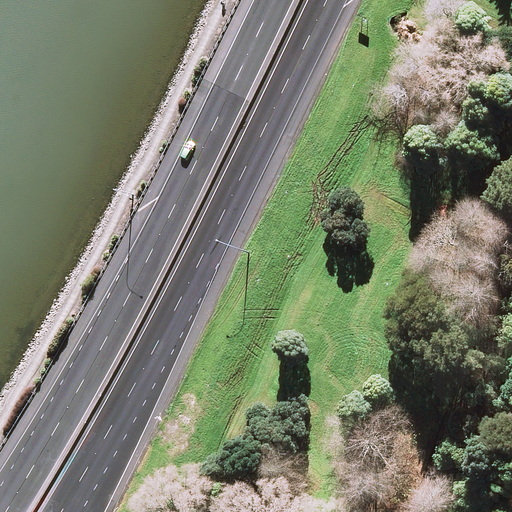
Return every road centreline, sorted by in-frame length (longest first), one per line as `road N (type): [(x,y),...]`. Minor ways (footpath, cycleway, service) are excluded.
road 1 (trunk): [(5,511),(161,231),(273,0)]
road 2 (trunk): [(327,0),(182,296)]
road 3 (trunk): [(182,296),(61,511)]
road 4 (trunk): [(182,296),(90,511)]
